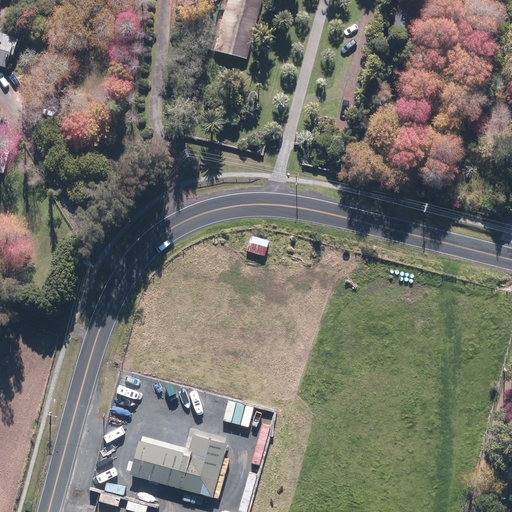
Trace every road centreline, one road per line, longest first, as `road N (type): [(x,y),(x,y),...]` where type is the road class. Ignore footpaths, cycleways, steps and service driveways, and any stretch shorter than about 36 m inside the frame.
road 1 (tertiary): [(511,259),(268,202),(206,210),(163,233),(125,273),(96,337),(49,511)]
road 2 (track): [(458,0),(396,229)]
road 3 (track): [(163,0),(157,125),(193,217)]
road 4 (track): [(136,262),(68,203),(0,95)]
road 5 (track): [(316,210),(371,0)]
road 6 (unknown): [(215,511),(236,433),(155,410),(118,434)]
road 7 (track): [(279,204),(321,0)]
